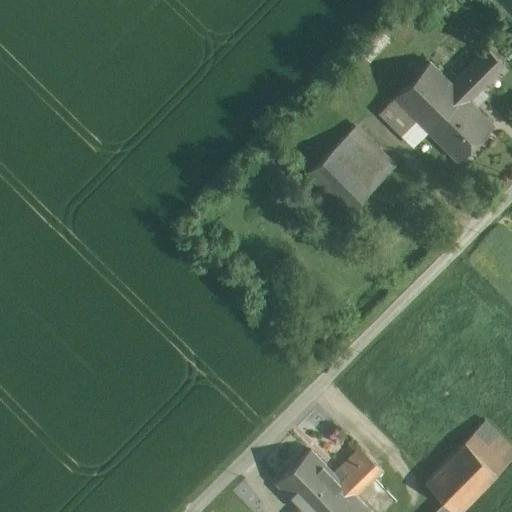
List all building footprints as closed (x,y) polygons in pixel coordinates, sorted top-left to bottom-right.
[(485,45),(451,80),(470,99),(504,64),(485,45)] [(451,80),(430,60),(393,98),(427,132),(457,161),(494,123),(470,99),(451,80)] [(427,132),(393,98),(378,112),(412,146),(427,132)] [(396,163),(356,122),(304,172),(344,213),(396,163)] [(511,456),(511,444),(485,417),(463,438),(496,472),(511,456)] [(496,472),(463,438),(423,477),(445,500),(456,511),(496,472)] [(359,445),(339,464),(346,470),(339,477),(354,493),(355,494),(382,469),(359,445)] [(339,477),(312,449),(277,483),(304,511),(334,511),(354,493),(339,477)] [(372,511),(355,494),(354,493),(334,511),(372,511)] [(445,500),(432,511),(456,511),(445,500)]
